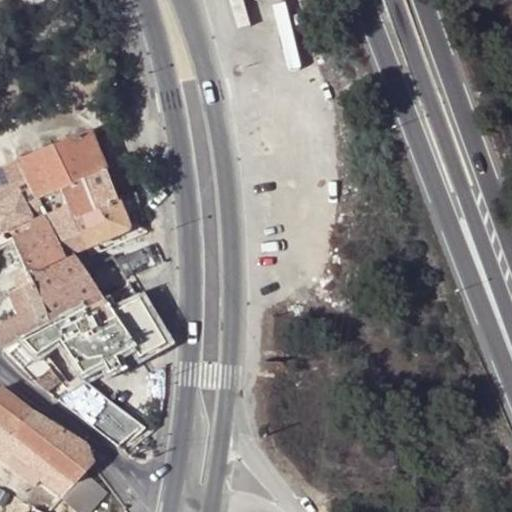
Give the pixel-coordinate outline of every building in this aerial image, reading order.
[(103,73),(68,83),(75,106),(110,98),(109,95),(103,73)] [(110,98),(113,110),(126,106),(123,92),(109,95),(110,98)] [(105,166),(89,130),(51,144),(68,183),(83,176),(86,173),(92,172),(105,166)] [(51,144),(16,159),(25,176),(36,198),(61,186),(68,183),(51,144)] [(0,187),(25,176),(16,159),(0,165),(0,187)] [(68,183),(61,186),(75,218),(119,200),(105,166),(92,172),(86,173),(83,176),(68,183)] [(25,176),(0,187),(0,213),(5,223),(0,225),(0,243),(12,238),(32,283),(8,293),(17,314),(0,322),(0,344),(3,350),(104,298),(74,253),(87,247),(75,218),(61,186),(36,198),(25,176)] [(87,247),(130,227),(119,200),(75,218),(87,247)] [(139,298),(113,312),(104,298),(3,350),(35,379),(51,365),(43,358),(54,350),(51,346),(61,340),(82,375),(76,378),(80,384),(59,398),(119,444),(138,425),(93,390),(88,381),(163,343),(139,298)] [(37,413),(2,386),(0,387),(0,423),(75,482),(85,471),(94,463),(85,443),(37,413)] [(0,445),(63,495),(75,482),(0,423),(0,445)] [(63,495),(62,496),(78,511),(88,511),(107,491),(85,471),(75,482),(63,495)]
